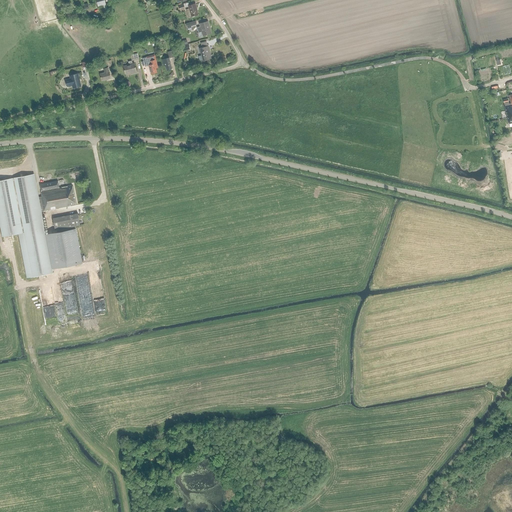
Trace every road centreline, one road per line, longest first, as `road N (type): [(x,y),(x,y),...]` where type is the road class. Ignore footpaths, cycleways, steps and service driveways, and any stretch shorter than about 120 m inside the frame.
road 1 (tertiary): [(511,217),(210,148),(74,137),(0,144)]
road 2 (unclassified): [(0,129),(235,66),(239,54),(202,0)]
